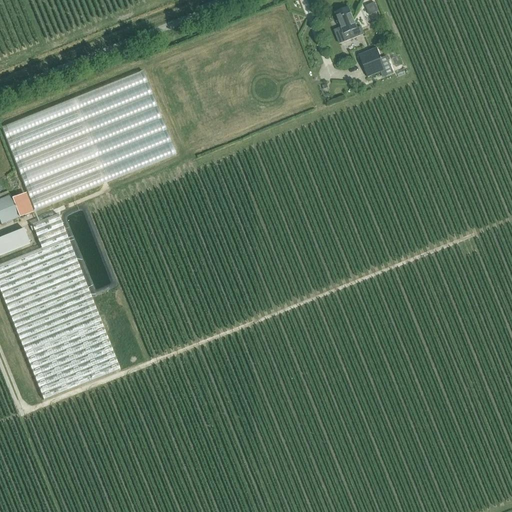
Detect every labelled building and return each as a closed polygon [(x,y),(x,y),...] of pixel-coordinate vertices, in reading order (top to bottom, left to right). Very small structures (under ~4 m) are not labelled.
[(365,5),(368,14),(376,11),(373,2),(365,5)] [(356,30),(348,9),(335,14),(340,28),(334,31),(338,44),(362,34),(360,28),(356,30)] [(366,78),(384,71),(386,75),(393,72),(388,61),(390,60),(388,58),(387,58),(382,48),(376,50),(376,49),(358,56),(366,78)] [(143,71),(1,128),(35,213),(177,158),(143,71)] [(0,223),(1,225),(18,218),(33,212),(25,194),(11,199),(10,196),(0,200),(0,223)] [(58,215),(32,225),(41,249),(0,265),(0,291),(43,401),(119,371),(58,215)] [(24,230),(0,239),(0,256),(29,245),(24,230)]
